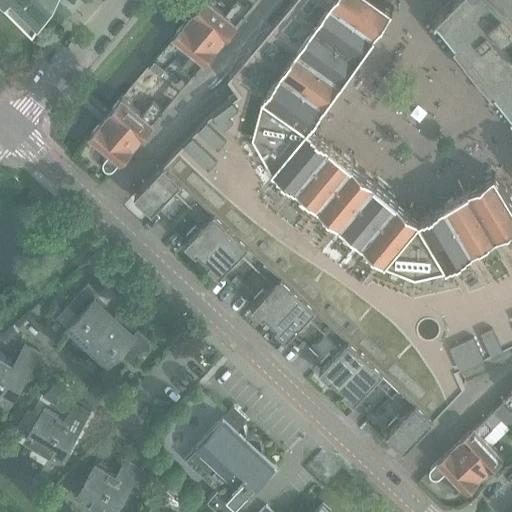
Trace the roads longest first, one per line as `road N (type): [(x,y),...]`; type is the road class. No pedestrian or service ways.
road 1 (residential): [(268,0),(95,205)]
road 2 (tertiary): [(398,490),(220,324)]
road 3 (tertiary): [(220,324),(95,205)]
road 4 (residential): [(11,128),(120,0)]
road 5 (residential): [(398,490),(511,378)]
road 6 (residential): [(122,417),(220,324)]
